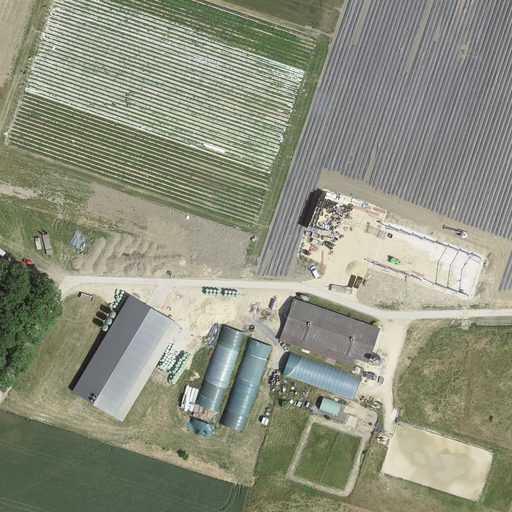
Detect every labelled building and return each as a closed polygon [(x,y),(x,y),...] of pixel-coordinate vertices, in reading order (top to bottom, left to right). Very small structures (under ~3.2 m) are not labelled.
[(178,328),(131,300),(75,393),(122,421),(178,328)] [(377,329),(296,301),(282,341),(352,364),(354,357),(366,361),(377,329)] [(222,324),(196,418),(217,424),(243,329),(222,324)] [(247,430),(269,342),(248,337),(226,424),(247,430)] [(355,398),(362,376),(290,353),(283,375),(355,398)] [(325,396),(321,408),(338,414),(342,403),(325,396)]
